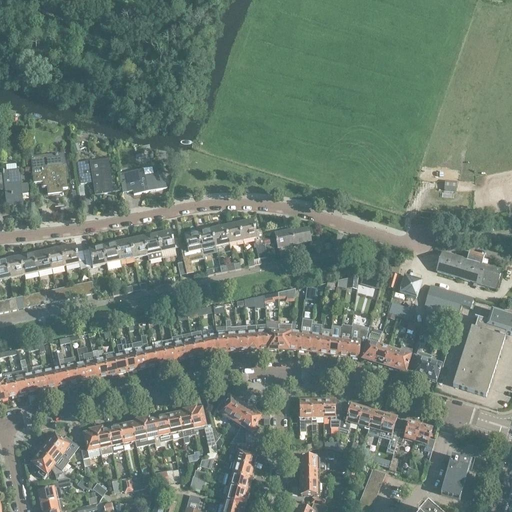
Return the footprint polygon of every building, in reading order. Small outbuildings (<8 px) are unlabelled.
[(55,157),(31,160),(32,173),(34,184),(43,183),(43,188),(47,188),(48,196),(62,194),(62,196),(63,196),(63,190),(67,190),(64,156),(58,157),(58,156),(55,156),(55,157)] [(92,162),(77,164),(81,186),(94,183),(96,196),(101,195),(101,196),(104,196),(104,195),(112,194),(107,162),(92,164),(92,162)] [(0,172),(0,185),(5,185),(6,207),(23,206),(22,196),(28,195),(27,185),(21,186),(20,171),(16,171),(16,165),(6,166),(6,172),(0,172)] [(152,169),(123,176),(127,194),(133,192),(134,197),(167,190),(164,174),(154,176),(152,169)] [(444,191),(456,192),(457,183),(445,182),(444,191)] [(239,225),(243,243),(254,241),(258,261),(259,261),(266,259),(265,252),(263,241),(260,231),(255,232),(253,222),(239,225)] [(239,225),(225,228),(229,246),(243,243),(239,225)] [(225,228),(212,231),(216,249),(229,246),(225,228)] [(311,243),(308,230),(295,233),(294,231),(274,235),(277,250),(311,243)] [(212,231),(198,234),(203,257),(216,255),(216,249),(212,231)] [(171,233),(157,236),(162,260),(176,257),(171,233)] [(186,245),(180,246),(184,264),(186,276),(193,274),(191,263),(204,261),(203,257),(198,234),(184,237),(186,245)] [(157,236),(143,239),(147,257),(148,262),(155,261),(162,259),(162,260),(157,236)] [(143,239),(130,241),(133,260),(147,257),(143,239)] [(272,244),(271,240),(263,241),(265,252),(270,251),(269,245),(272,244)] [(130,241),(116,244),(120,263),(133,260),(130,241)] [(116,244),(102,247),(106,266),(108,265),(109,271),(121,269),(120,263),(116,244)] [(75,246),(61,249),(65,268),(79,265),(80,270),(86,269),(85,263),(79,264),(75,246)] [(91,262),(85,263),(86,269),(92,268),(92,269),(106,266),(102,247),(88,250),(91,262)] [(61,249),(47,252),(51,271),(65,268),(61,249)] [(47,252),(34,255),(38,274),(51,271),(47,252)] [(443,254),(437,273),(474,284),(473,287),(476,288),(477,285),(496,290),(501,271),(481,265),(484,257),(469,253),(467,259),(466,259),(465,261),(443,254)] [(33,255),(20,258),(24,277),(38,274),(33,255)] [(20,258),(6,261),(10,280),(24,277),(20,258)] [(6,261),(0,262),(0,281),(10,280),(6,261)] [(248,263),(249,269),(260,266),(259,261),(258,261),(248,263)] [(186,276),(184,264),(178,265),(180,277),(186,276)] [(395,284),(398,275),(400,267),(392,268),(391,274),(392,274),(390,283),(395,284)] [(207,272),(208,278),(221,275),(219,269),(207,272)] [(365,284),(380,289),(382,281),(368,276),(365,284)] [(404,276),(399,294),(417,299),(422,282),(404,276)] [(350,277),(348,288),(357,289),(359,278),(350,277)] [(348,281),(338,283),(337,289),(346,290),(348,281)] [(90,283),(83,285),(85,297),(94,295),(91,283),(90,283)] [(334,291),(335,283),(327,285),(326,290),(334,291)] [(83,285),(75,286),(78,298),(85,297),(83,285)] [(75,286),(69,288),(72,299),(78,298),(75,286)] [(427,308),(422,326),(452,335),(457,317),(460,307),(470,310),(473,299),(430,287),(424,308),(427,308)] [(69,288),(61,290),(63,301),(72,299),(69,288)] [(61,290),(55,291),(58,303),(63,301),(61,290)] [(55,291),(48,292),(50,304),(58,303),(55,291)] [(48,292),(42,294),(45,305),(50,304),(48,292)] [(295,292),(277,294),(278,301),(284,301),(285,304),(294,303),(295,292)] [(42,294),(34,295),(36,307),(45,305),(42,294)] [(264,299),(263,299),(264,306),(264,305),(274,304),(274,302),(278,301),(277,294),(273,295),(273,296),(264,297),(264,299)] [(28,297),(21,298),(23,310),(31,308),(28,297)] [(21,298),(15,300),(17,311),(23,310),(21,298)] [(264,306),(263,299),(254,300),(255,307),(264,306)] [(15,300),(7,301),(9,313),(17,311),(15,300)] [(7,301),(1,303),(3,314),(9,313),(7,301)] [(414,312),(391,304),(388,315),(411,322),(414,312)] [(224,306),(213,308),(214,316),(225,314),(224,306)] [(209,309),(197,312),(198,318),(205,317),(204,314),(209,313),(209,309)] [(473,318),(470,329),(504,340),(506,333),(511,335),(511,317),(491,311),(488,322),(473,318)] [(193,313),(186,314),(188,321),(195,319),(193,313)] [(408,324),(400,321),(398,328),(406,330),(408,324)] [(230,322),(225,322),(226,338),(226,342),(227,354),(237,353),(236,336),(235,329),(231,329),(230,322)] [(301,335),(298,352),(308,353),(311,336),(312,323),(308,322),(302,322),(301,335)] [(278,323),(265,323),(267,334),(266,334),(266,337),(268,350),(268,352),(278,351),(278,323)] [(278,323),(278,351),(288,351),(289,350),(291,333),(291,327),(278,327),(278,323)] [(291,333),(289,350),(298,352),(301,335),(294,334),(296,323),(292,323),(291,327),(291,333)] [(311,336),(308,353),(318,354),(320,337),(322,327),(317,326),(317,324),(312,323),(311,336)] [(416,326),(408,324),(406,330),(414,333),(416,326)] [(350,341),(348,358),(358,360),(359,350),(362,351),(362,352),(364,345),(366,341),(369,329),(368,333),(360,330),(361,328),(352,326),(352,328),(350,341)] [(256,327),(246,328),(246,334),(246,335),(247,352),(257,351),(256,334),(256,327)] [(265,327),(256,327),(256,334),(257,351),(268,350),(266,337),(266,334),(265,327)] [(340,340),(338,357),(348,358),(350,341),(352,328),(342,327),(341,329),(340,340)] [(246,328),(235,329),(236,336),(237,353),(247,352),(246,335),(246,334),(246,328)] [(330,338),(328,356),(338,357),(340,340),(341,329),(336,328),(332,328),(332,329),(331,332),(330,338)] [(216,337),(215,337),(217,354),(218,354),(227,354),(226,342),(226,338),(225,329),(216,329),(216,337)] [(365,348),(362,361),(366,362),(367,364),(371,365),(373,364),(378,347),(378,346),(378,345),(382,334),(373,332),(373,330),(369,329),(366,341),(364,345),(366,346),(365,348)] [(470,329),(466,344),(499,355),(504,340),(470,329)] [(320,337),(318,354),(328,356),(330,338),(331,332),(321,331),(320,337)] [(201,333),(191,335),(196,359),(206,356),(202,340),(201,333)] [(451,336),(445,334),(442,344),(448,347),(451,336)] [(191,335),(181,337),(186,361),(196,359),(191,335)] [(146,337),(141,338),(142,343),(142,344),(144,353),(147,369),(157,367),(154,351),(149,352),(146,337)] [(181,337),(172,340),(173,341),(174,346),(177,363),(186,361),(181,337)] [(210,338),(202,340),(206,356),(209,356),(217,354),(215,337),(210,338)] [(125,340),(120,341),(121,346),(122,346),(124,357),(127,373),(137,371),(134,355),(132,346),(126,347),(125,340)] [(418,359),(413,377),(414,377),(414,378),(418,379),(419,379),(424,380),(429,363),(430,363),(430,361),(432,357),(421,354),(422,348),(423,342),(418,340),(417,346),(414,356),(413,358),(418,359)] [(173,341),(163,344),(164,348),(167,365),(177,363),(174,346),(173,341)] [(162,343),(153,345),(154,351),(157,367),(167,365),(164,348),(163,344),(162,344),(162,343)] [(142,344),(132,346),(134,355),(137,371),(147,369),(144,353),(142,344)] [(466,344),(461,358),(495,369),(499,355),(466,344)] [(120,358),(114,359),(118,375),(127,373),(124,357),(122,346),(121,346),(118,347),(120,358)] [(378,347),(373,364),(377,365),(378,368),(381,369),(383,368),(389,349),(378,346),(378,347)] [(399,354),(394,371),(399,372),(399,374),(402,375),(405,374),(410,357),(412,352),(401,348),(400,352),(399,354)] [(389,349),(383,368),(388,369),(389,371),(392,372),(394,371),(399,354),(400,352),(389,349)] [(86,350),(81,351),(84,366),(88,382),(98,380),(94,364),(92,355),(87,356),(86,350)] [(80,367),(74,368),(78,384),(88,382),(84,366),(81,351),(76,352),(80,367)] [(100,362),(94,364),(98,380),(108,378),(104,361),(103,356),(102,352),(98,353),(100,362)] [(103,356),(104,361),(108,378),(118,375),(114,359),(113,354),(103,356)] [(55,372),(54,372),(58,388),(68,386),(65,371),(64,370),(64,368),(61,355),(57,356),(60,371),(55,372)] [(62,355),(61,355),(64,368),(64,370),(65,371),(68,386),(78,384),(74,368),(73,361),(64,362),(62,355)] [(461,358),(457,373),(490,384),(495,369),(461,358)] [(25,362),(20,363),(22,372),(23,372),(28,395),(38,393),(35,379),(35,377),(29,378),(25,362)] [(429,363),(424,380),(425,381),(426,382),(429,383),(430,383),(435,384),(441,367),(430,363),(429,363)] [(41,367),(33,369),(35,377),(35,379),(38,393),(48,391),(44,375),(43,375),(41,367)] [(22,372),(13,375),(14,380),(18,397),(28,395),(23,372),(22,372)] [(54,372),(44,375),(48,391),(53,390),(58,388),(54,372)] [(457,373),(452,387),(486,398),(490,384),(457,373)] [(12,375),(2,377),(4,381),(5,383),(8,399),(18,397),(14,380),(13,380),(12,375)] [(2,377),(0,377),(0,402),(8,400),(8,399),(5,383),(4,381),(3,381),(2,377)] [(217,412),(231,421),(240,405),(230,399),(224,408),(221,406),(217,412)] [(324,402),(323,403),(324,421),(331,421),(331,430),(339,430),(342,415),(342,412),(335,413),(335,403),(334,402),(332,402),(331,403),(329,403),(328,401),(324,402)] [(305,404),(299,404),(300,434),(306,434),(306,426),(311,426),(311,421),(311,416),(311,404),(310,404),(309,402),(306,402),(305,404)] [(316,403),(311,404),(311,416),(311,421),(324,421),(323,403),(322,403),(320,402),(318,402),(316,403)] [(240,405),(231,421),(241,427),(251,411),(240,405)] [(339,430),(339,434),(347,437),(350,428),(351,425),(357,427),(362,411),(362,410),(360,410),(359,408),(356,407),(354,408),(350,407),(348,417),(342,415),(339,430)] [(362,411),(357,427),(369,431),(374,414),(368,412),(367,410),(365,409),(363,411),(362,411)] [(201,411),(190,413),(194,431),(204,429),(210,455),(207,456),(208,460),(208,461),(213,460),(215,460),(217,454),(217,451),(215,445),(213,432),(211,426),(205,428),(201,411)] [(240,432),(231,446),(247,445),(246,430),(255,436),(259,429),(256,427),(261,418),(251,411),(241,427),(238,431),(240,432)] [(190,413),(178,416),(183,440),(184,445),(189,444),(188,438),(195,437),(194,431),(190,413)] [(369,431),(367,436),(379,439),(385,417),(383,417),(383,415),(380,414),(378,415),(374,414),(369,431)] [(178,416),(166,418),(171,442),(183,440),(178,416)] [(385,417),(379,439),(390,442),(386,455),(394,457),(398,444),(397,444),(400,433),(394,431),(397,420),(390,419),(390,416),(387,416),(385,417)] [(166,418),(155,421),(161,448),(166,447),(165,444),(171,442),(166,418)] [(155,421),(143,423),(148,447),(154,446),(155,450),(161,448),(155,421)] [(400,433),(397,444),(398,444),(404,446),(406,440),(416,444),(421,427),(417,426),(417,424),(410,422),(407,435),(400,433)] [(143,423),(131,426),(135,444),(136,450),(148,447),(143,423)] [(131,426),(119,429),(123,446),(135,444),(131,426)] [(421,427),(416,444),(426,447),(424,453),(432,455),(435,443),(429,442),(432,431),(431,431),(432,429),(424,426),(424,428),(421,427)] [(119,429),(107,431),(113,456),(117,455),(117,454),(125,452),(123,446),(119,429)] [(95,434),(100,456),(101,458),(113,456),(107,431),(95,434)] [(81,452),(83,461),(84,466),(85,469),(90,467),(89,460),(90,460),(90,459),(100,456),(95,434),(84,436),(87,448),(80,449),(81,452)] [(55,436),(47,446),(67,461),(77,449),(81,452),(80,449),(79,442),(72,444),(66,439),(63,443),(55,436)] [(357,445),(353,443),(350,450),(349,456),(357,459),(358,453),(355,452),(357,445)] [(247,445),(231,446),(229,446),(228,449),(236,451),(232,465),(255,471),(258,458),(245,455),(247,450),(247,445)] [(47,446),(40,455),(61,472),(69,463),(67,461),(47,446)] [(300,466),(299,467),(299,470),(300,471),(300,472),(319,472),(319,473),(324,472),(325,472),(325,461),(334,460),(334,453),(319,454),(319,456),(311,456),(311,460),(300,460),(300,466)] [(200,454),(188,455),(189,462),(201,460),(200,454)] [(61,472),(40,455),(32,465),(41,471),(38,475),(44,480),(51,471),(55,477),(56,482),(58,482),(58,483),(72,480),(61,472)] [(464,461),(452,458),(441,496),(460,501),(472,459),(466,457),(464,461)] [(398,461),(392,459),(389,472),(395,473),(398,461)] [(202,462),(200,468),(210,471),(213,460),(208,461),(208,460),(202,462)] [(227,470),(225,475),(252,482),(255,471),(232,465),(230,471),(227,470)] [(188,469),(178,471),(181,482),(186,481),(189,474),(188,469)] [(422,475),(410,471),(409,476),(420,480),(422,475)] [(172,472),(166,473),(168,486),(175,484),(172,472)] [(193,479),(191,486),(190,489),(195,490),(194,492),(199,494),(200,492),(203,493),(206,482),(205,482),(207,475),(195,472),(194,479),(193,479)] [(301,478),(299,479),(299,484),(319,484),(319,473),(319,472),(300,472),(301,477),(301,478)] [(373,472),(370,477),(383,481),(386,475),(373,472)] [(166,473),(154,476),(157,488),(168,486),(166,473)] [(225,475),(222,487),(249,494),(252,482),(225,475)] [(149,477),(143,478),(145,490),(151,489),(149,477)] [(370,477),(368,483),(381,487),(383,481),(370,477)] [(143,478),(131,481),(134,493),(145,490),(143,478)] [(133,492),(130,480),(121,482),(124,494),(133,492)] [(81,482),(77,487),(83,492),(84,490),(88,493),(91,489),(81,482)] [(115,496),(121,494),(119,482),(112,484),(115,496)] [(368,483),(366,489),(379,493),(381,487),(368,483)] [(319,484),(299,484),(300,491),(301,492),(301,497),(319,497),(319,484)] [(98,485),(93,491),(103,499),(107,493),(108,493),(98,485)] [(249,494),(222,487),(219,499),(226,501),(225,503),(245,508),(249,494)] [(41,506),(62,501),(63,501),(60,489),(38,494),(39,498),(37,499),(39,506),(41,505),(41,506)] [(366,489),(364,494),(376,498),(379,493),(366,489)] [(364,494),(361,500),(374,504),(376,498),(364,494)] [(191,498),(189,503),(199,506),(200,500),(191,497),(191,498)] [(312,500),(311,505),(314,505),(325,508),(326,502),(312,500)] [(361,500),(359,506),(372,510),(374,504),(361,500)] [(63,511),(62,501),(41,506),(42,511),(63,511)] [(169,502),(165,511),(172,511),(175,504),(169,502)] [(163,511),(165,506),(156,503),(153,511),(163,511)]
